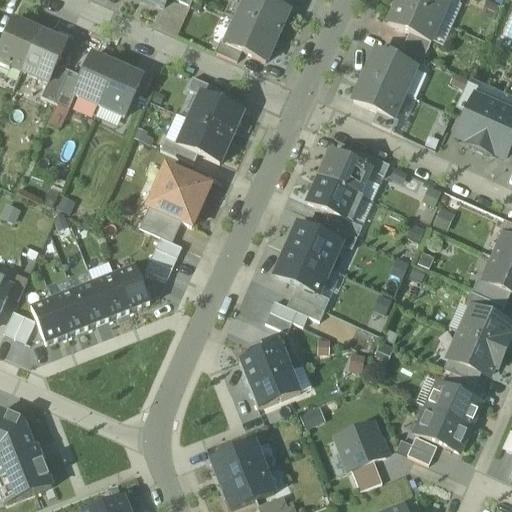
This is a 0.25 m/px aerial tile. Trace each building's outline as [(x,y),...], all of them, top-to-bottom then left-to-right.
[(138,0),(162,11),(167,0),(138,0)] [(167,0),(189,10),(192,2),(193,0),(167,0)] [(246,0),(236,22),(277,40),(288,15),(266,4),(255,0),(246,0)] [(399,0),(396,7),(439,26),(450,3),(443,0),(399,0)] [(408,37),(430,47),(439,26),(396,7),(387,27),(408,37)] [(265,65),(277,40),(236,22),(225,47),(241,55),(265,65)] [(10,70),(22,75),(40,34),(27,29),(13,23),(9,32),(3,45),(0,52),(0,69),(9,73),(10,70)] [(66,46),(40,34),(22,75),(47,86),(48,86),(56,68),(66,46)] [(401,53),(404,54),(423,62),(430,47),(408,37),(401,53)] [(215,56),(236,65),(241,55),(225,47),(219,45),(215,56)] [(375,54),(364,79),(404,97),(415,73),(416,72),(399,65),(375,54)] [(426,64),(423,62),(404,54),(399,65),(416,72),(415,73),(420,76),(426,64)] [(74,98),(100,110),(118,70),(92,58),(82,80),(74,98)] [(40,100),(54,107),(69,74),(56,68),(48,86),(47,86),(40,100)] [(141,80),(118,70),(100,110),(123,120),(141,80)] [(82,80),(69,74),(54,107),(68,113),(74,98),(82,80)] [(393,122),(404,97),(364,79),(352,105),(376,116),(393,123),(393,122)] [(200,98),(220,107),(225,96),(192,81),(187,93),(200,99),(200,98)] [(466,116),(474,98),(477,90),(466,85),(455,111),(466,116)] [(200,99),(187,93),(176,118),(189,123),(200,99)] [(189,123),(230,142),(242,117),(220,107),(200,98),(200,99),(189,123)] [(466,147),(479,153),(499,109),(474,98),(466,116),(455,140),(467,145),(466,147)] [(511,115),(499,109),(479,153),(492,159),(493,157),(504,162),(511,144),(511,115)] [(397,124),(393,122),(393,123),(376,116),(371,126),(392,136),(397,124)] [(197,158),(219,168),(230,142),(189,123),(178,148),(177,149),(197,158)] [(159,154),(192,169),(197,158),(177,149),(178,148),(165,142),(159,154)] [(370,174),(369,175),(383,181),(389,170),(356,155),(351,166),(370,174)] [(330,156),(318,182),(358,200),(369,175),(370,174),(351,166),(330,156)] [(181,226),(191,231),(209,190),(166,170),(147,211),(148,212),(181,226)] [(369,175),(358,200),(362,201),(372,206),(383,181),(369,175)] [(358,200),(318,182),(307,207),(329,217),(350,227),(351,226),(362,201),(358,200)] [(362,201),(351,226),(362,231),(373,206),(372,206),(362,201)] [(18,215),(7,210),(2,221),(13,226),(18,215)] [(159,242),(171,247),(181,226),(148,212),(139,233),(159,242)] [(362,231),(351,226),(350,227),(329,217),(324,228),(356,243),(362,231)] [(503,238),(511,242),(511,227),(503,223),(497,237),(503,239),(503,238)] [(351,254),(356,243),(324,228),(319,239),(341,249),(340,249),(351,254)] [(329,274),(340,249),(341,249),(319,239),(297,229),(285,255),(329,274)] [(503,239),(493,261),(511,269),(511,242),(503,238),(503,239)] [(171,247),(159,242),(155,253),(176,263),(181,252),(171,247)] [(176,263),(155,253),(150,264),(172,274),(176,263)] [(318,299),(329,274),(285,255),(274,280),(296,290),(318,300),(318,299)] [(511,269),(493,261),(483,283),(483,284),(510,296),(511,296),(511,269)] [(172,274),(150,264),(145,275),(167,284),(172,274)] [(108,266),(87,275),(93,287),(114,279),(108,266)] [(134,271),(114,279),(128,316),(149,308),(134,271)] [(72,296),(93,287),(87,275),(67,283),(72,296)] [(16,279),(11,290),(7,300),(18,305),(27,284),(16,279)] [(114,279),(93,287),(107,325),(128,316),(114,279)] [(478,280),(471,296),(504,311),(510,296),(483,284),(483,283),(478,280)] [(0,314),(7,300),(11,290),(3,286),(0,284),(0,314)] [(93,287),(72,296),(87,333),(107,325),(93,287)] [(329,304),(318,299),(318,300),(296,290),(291,301),(324,316),(329,304)] [(72,296),(51,304),(66,341),(87,333),(72,296)] [(498,322),(504,311),(471,296),(465,309),(470,312),(471,310),(498,322)] [(319,327),(324,316),(291,301),(286,312),(307,321),(319,327)] [(51,304),(30,312),(45,349),(66,341),(51,304)] [(302,332),(307,321),(286,312),(274,307),(269,317),(291,327),(302,332)] [(470,312),(459,336),(503,355),(510,341),(506,339),(511,328),(498,322),(471,310),(470,312)] [(24,321),(13,316),(3,338),(14,343),(24,321)] [(291,327),(269,317),(264,328),(286,338),(291,327)] [(24,321),(14,343),(24,348),(34,326),(24,321)] [(497,370),(503,355),(459,336),(448,361),(481,376),(488,379),(493,368),(497,370)] [(238,365),(248,392),(291,375),(277,340),(256,349),(259,357),(252,360),(238,365)] [(259,357),(256,349),(249,352),(252,360),(259,357)] [(450,377),(476,388),(481,376),(448,361),(443,373),(450,377)] [(291,375),(248,392),(257,414),(300,397),(291,375)] [(444,389),(470,400),(476,388),(450,377),(444,389)] [(437,386),(426,411),(470,430),(481,405),(470,400),(444,389),(437,386)] [(414,437),(458,457),(470,430),(426,411),(414,437)] [(21,425),(0,416),(0,491),(7,508),(51,491),(39,460),(39,461),(35,452),(32,453),(21,425)] [(335,442),(348,475),(351,474),(373,465),(385,460),(372,428),(335,442)] [(500,453),(511,459),(511,437),(508,435),(500,453)] [(436,451),(415,441),(406,460),(428,470),(436,451)] [(253,448),(210,465),(221,492),(264,476),(253,448)] [(351,474),(359,496),(381,487),(373,465),(351,474)] [(221,492),(229,511),(237,511),(273,498),(264,476),(221,492)] [(282,501),(257,511),(285,511),(287,511),(282,501)] [(125,511),(123,503),(100,511),(125,511)]
